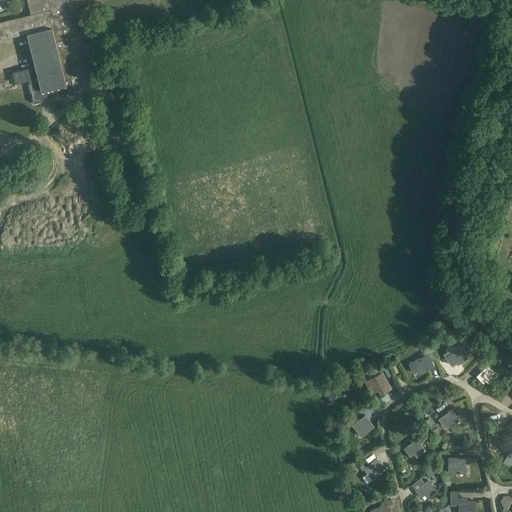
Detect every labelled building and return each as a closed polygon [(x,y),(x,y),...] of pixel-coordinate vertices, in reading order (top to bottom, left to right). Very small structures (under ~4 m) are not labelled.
[(29,82),(29,83),(34,103),(53,98),(53,100),(59,98),(64,97),(63,94),(74,91),(67,60),(89,54),(77,4),(94,0),(35,0),(36,5),(48,2),(50,10),(31,14),(22,17),(0,21),(0,40),(28,33),(38,74),(38,73),(40,82),(39,82),(38,80),(34,81),(31,69),(29,69),(23,71),(18,72),(13,73),(15,80),(16,85),(29,82)] [(434,339),(429,341),(434,353),(439,352),(434,339)] [(463,344),(446,353),(451,364),(469,355),(463,344)] [(428,354),(410,364),(414,372),(421,368),(424,373),(435,366),(428,354)] [(476,363),(473,367),(476,371),(483,364),(480,360),(476,363)] [(388,376),(392,374),(387,365),(383,367),(388,376)] [(488,367),(478,376),(484,383),(489,378),(492,381),(497,376),(488,367)] [(371,378),(364,381),(372,394),(379,390),(381,393),(391,387),(384,375),(373,381),(371,378)] [(452,410),(439,419),(444,427),(452,421),(454,425),(460,421),(452,410)] [(365,415),(352,424),(358,432),(365,426),(368,430),(374,426),(365,415)] [(417,439),(404,448),(410,456),(417,451),(420,454),(425,450),(417,439)] [(511,445),(504,441),(501,446),(510,451),(504,462),(511,466),(511,445)] [(449,457),(449,472),(464,473),(465,458),(449,457)] [(376,458),(364,468),(372,479),(385,469),(376,458)] [(427,480),(415,490),(421,497),(428,492),(431,495),(436,491),(427,480)] [(451,490),(451,504),(459,504),(459,511),(475,511),(476,502),(467,501),(467,497),(459,497),(459,490),(451,490)] [(391,498),(385,501),(386,503),(384,504),(383,504),(379,505),(379,506),(374,508),(370,510),(371,511),(391,511),(392,511),(390,507),(393,506),(394,506),(393,501),(391,498)]
